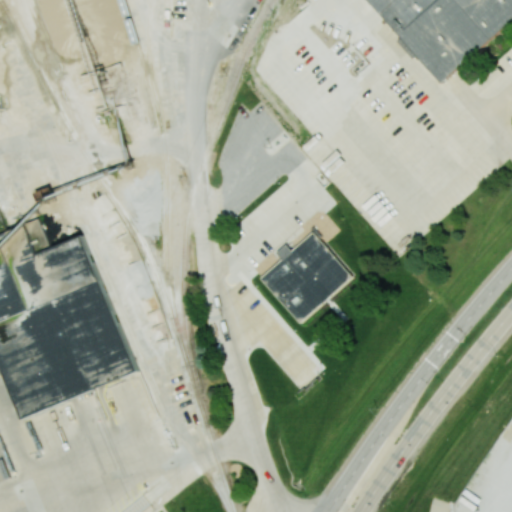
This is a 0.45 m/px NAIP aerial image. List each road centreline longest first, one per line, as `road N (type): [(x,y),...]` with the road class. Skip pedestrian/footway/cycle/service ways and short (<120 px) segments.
road 1 (primary): [(511,270),(329,511)]
road 2 (primary): [(361,511),(511,312)]
